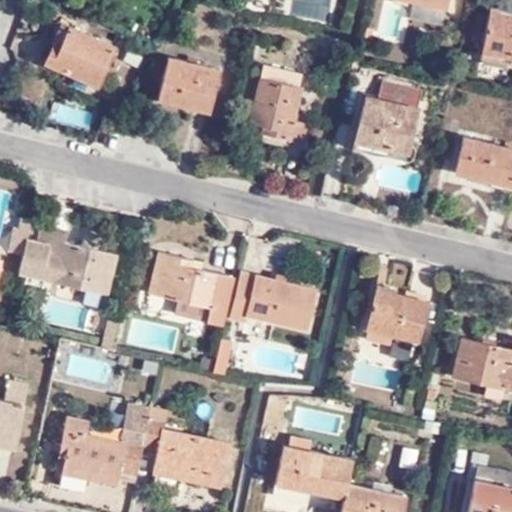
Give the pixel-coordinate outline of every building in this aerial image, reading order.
[(411,0),(452,8),(453,0),(411,0)] [(511,14),(494,11),(487,46),(511,51),(511,14)] [(98,84),(115,44),(59,18),(49,40),(53,43),(46,61),(98,84)] [(511,51),(487,46),(484,55),(511,61),(511,51)] [(214,106),(225,66),(173,51),(163,92),(214,106)] [(267,59),(264,73),(304,82),(307,68),(267,59)] [(304,82),(264,73),(263,72),(254,117),(267,120),(276,122),(275,129),(306,137),(310,120),(296,116),(304,82)] [(411,148),(427,86),(387,77),(382,96),(370,94),(359,135),(411,148)] [(276,122),(267,120),(266,127),(275,129),(276,122)] [(511,187),(511,146),(466,136),(458,170),(493,179),(492,183),(511,187)] [(22,237),(27,213),(18,211),(17,221),(8,220),(3,245),(19,249),(22,237)] [(19,249),(14,269),(101,290),(111,251),(60,239),(63,228),(38,223),(35,240),(22,237),(19,249)] [(145,290),(174,296),(205,305),(202,318),(217,322),(229,274),(192,266),(194,259),(155,250),(145,290)] [(231,294),(232,294),(245,297),(242,310),(245,311),(302,326),(311,287),(237,269),(231,294)] [(372,286),(362,326),(388,333),(414,339),(424,299),(372,286)] [(245,297),(232,294),(226,316),(243,321),(245,311),(242,310),(245,297)] [(205,305),(174,296),(170,310),(202,318),(205,305)] [(97,344),(111,347),(118,317),(104,314),(97,344)] [(388,333),(362,326),(360,334),(385,341),(388,333)] [(449,373),(480,382),(498,386),(511,389),(511,337),(511,338),(508,348),(459,335),(449,373)] [(221,365),(226,346),(218,344),(213,363),(221,365)] [(0,441),(13,444),(26,381),(8,377),(4,397),(0,396),(0,441)] [(498,386),(480,382),(478,391),(495,395),(498,386)] [(410,404),(414,388),(405,385),(401,402),(410,404)] [(118,478),(134,481),(141,448),(150,410),(151,407),(127,402),(119,444),(80,435),(82,420),(64,417),(58,448),(67,450),(63,474),(117,484),(118,478)] [(418,417),(428,420),(431,406),(421,404),(418,417)] [(150,410),(141,448),(155,451),(151,471),(218,486),(227,446),(161,430),(165,413),(150,410)] [(398,460),(414,464),(419,446),(403,442),(398,460)] [(347,500),(349,486),(355,462),(287,449),(280,486),(347,500)] [(491,462),(493,453),(479,450),(477,460),(491,462)] [(511,511),(511,469),(482,464),(471,511),(511,511)] [(347,500),(344,511),(407,511),(410,499),(349,486),(347,500)]
